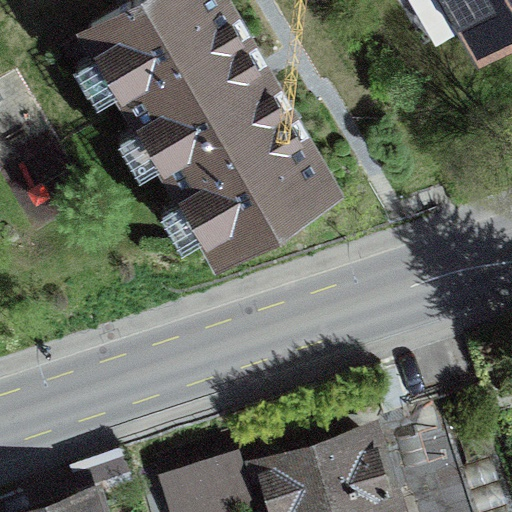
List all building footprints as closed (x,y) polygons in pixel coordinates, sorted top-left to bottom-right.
[(330,178),(224,0),(131,0),(91,24),(220,243),(330,178)] [(511,0),(449,0),(478,49),(511,29),(511,0)] [(267,463),(282,511),(473,511),(435,394),(361,418),(366,432),(267,463)] [(176,511),(210,511),(261,494),(242,439),(161,467),(176,511)] [(119,448),(80,460),(87,482),(126,470),(119,448)] [(94,511),(88,495),(37,511),(94,511)]
